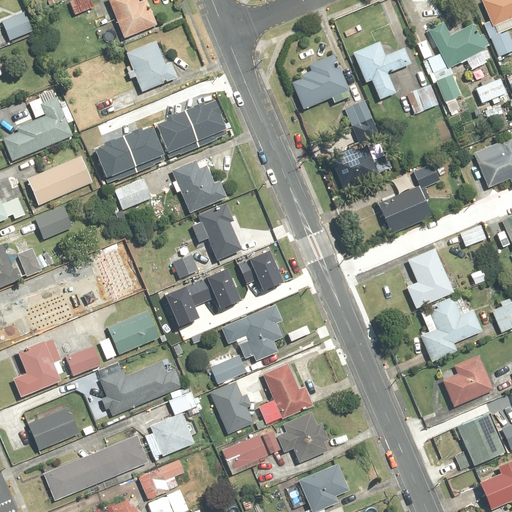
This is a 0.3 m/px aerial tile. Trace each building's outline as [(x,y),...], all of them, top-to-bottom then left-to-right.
[(87,0),(72,0),(67,3),(73,15),(91,7),(87,0)] [(111,0),(127,37),(158,24),(148,0),(111,0)] [(511,51),(511,34),(509,28),(511,26),(511,0),(486,0),(494,17),(485,21),(499,57),(511,51)] [(4,19),(12,38),(35,29),(27,10),(4,19)] [(445,18),(430,25),(442,51),(427,58),(433,70),(428,73),(432,80),(435,79),(452,113),(462,108),(463,107),(458,96),(465,93),(454,71),(480,58),(477,53),(492,46),(485,32),(483,34),(476,20),(451,32),(445,18)] [(159,39),(128,50),(142,91),(179,77),(173,61),(168,63),(159,39)] [(382,42),(356,53),(368,81),(373,79),(380,95),(398,87),(391,71),(413,61),(406,44),(386,52),(382,42)] [(295,81),(306,107),(334,95),(338,103),(357,95),(337,49),(310,61),(313,67),(304,71),(306,76),(295,81)] [(502,76),(478,87),(484,101),(492,97),(495,104),(507,99),(504,92),(508,90),(502,76)] [(427,83),(403,93),(413,116),(437,106),(427,83)] [(5,137),(14,159),(75,133),(60,95),(41,102),(46,113),(17,125),(19,131),(5,137)] [(366,97),(346,105),(360,144),(381,137),(366,97)] [(107,99),(95,104),(101,117),(113,112),(107,99)] [(204,104),(185,112),(199,147),(217,139),(216,139),(227,134),(213,101),(204,105),(204,104)] [(165,121),(157,125),(170,156),(170,157),(179,154),(179,155),(199,147),(185,112),(164,120),(165,121)] [(143,129),(124,136),(138,171),(156,164),(156,163),(166,159),(153,126),(144,130),(143,129)] [(511,134),(475,151),(491,186),(511,176),(511,134)] [(104,146),(96,149),(109,181),(109,182),(118,179),(118,180),(138,171),(124,136),(103,145),(104,146)] [(366,148),(335,161),(346,187),(377,173),(366,148)] [(85,154),(30,177),(41,204),(96,181),(85,154)] [(196,158),(173,168),(191,211),(229,195),(221,176),(214,179),(208,163),(200,167),(196,158)] [(437,215),(425,186),(442,179),(440,173),(447,170),(443,161),(436,164),(435,162),(415,171),(421,184),(379,201),(393,234),(437,215)] [(145,175),(114,188),(123,209),(154,196),(145,175)] [(0,190),(0,221),(11,217),(0,190)] [(225,200),(189,215),(201,244),(210,240),(218,259),(245,248),(225,200)] [(63,205),(36,216),(45,237),(72,226),(63,205)] [(511,214),(503,218),(511,239),(511,214)] [(482,221),(460,230),(467,247),(488,238),(482,221)] [(0,285),(44,270),(36,246),(13,254),(9,242),(0,245),(0,285)] [(407,285),(417,308),(457,291),(438,246),(408,258),(417,280),(407,285)] [(172,259),(179,276),(201,267),(194,250),(172,259)] [(269,251),(245,261),(260,296),(284,285),(269,251)] [(482,269),(468,275),(472,285),(486,279),(482,269)] [(227,271),(193,286),(202,307),(211,303),(216,314),(241,302),(227,271)] [(163,297),(176,330),(201,320),(187,287),(163,297)] [(0,319),(0,345),(77,314),(70,295),(52,302),(50,298),(30,306),(26,296),(18,299),(15,290),(0,296),(0,309),(4,319),(0,319)] [(421,333),(432,360),(459,349),(456,341),(485,329),(469,290),(421,310),(429,330),(421,333)] [(75,302),(81,314),(101,305),(96,293),(75,302)] [(511,298),(492,307),(502,332),(511,327),(511,298)] [(255,351),(259,361),(282,351),(278,343),(287,339),(280,323),(287,320),(279,301),(222,325),(228,340),(236,337),(244,356),(255,351)] [(99,339),(107,358),(161,337),(150,308),(107,325),(110,334),(99,339)] [(13,375),(22,396),(71,376),(55,337),(18,351),(26,370),(13,375)] [(65,356),(72,375),(102,363),(95,344),(65,356)] [(444,378),(456,405),(497,388),(481,351),(456,361),(460,371),(444,378)] [(209,364),(217,382),(248,369),(240,352),(209,364)] [(259,404),(267,422),(313,404),(295,360),(265,373),(275,398),(259,404)] [(127,372),(104,381),(119,416),(188,387),(180,367),(167,372),(164,364),(129,378),(127,372)] [(240,384),(214,394),(231,434),(256,423),(240,384)] [(193,390),(169,399),(175,414),(199,405),(193,390)] [(486,402),(454,415),(475,464),(506,451),(486,402)] [(28,423),(40,451),(82,433),(70,405),(28,423)] [(295,447),(301,460),(332,447),(316,408),(272,426),(283,452),(295,447)] [(157,459),(195,443),(183,413),(145,428),(157,459)] [(511,423),(503,427),(511,447),(511,446),(511,423)] [(259,430),(223,445),(234,472),(270,457),(259,430)] [(140,432),(44,470),(55,500),(152,462),(140,432)] [(181,455),(137,475),(148,500),(176,488),(172,477),(188,470),(181,455)] [(511,460),(500,466),(503,472),(480,482),(492,508),(511,500),(511,460)] [(340,461),(296,482),(310,511),(354,491),(340,461)] [(141,511),(133,493),(97,509),(97,511),(141,511)]
